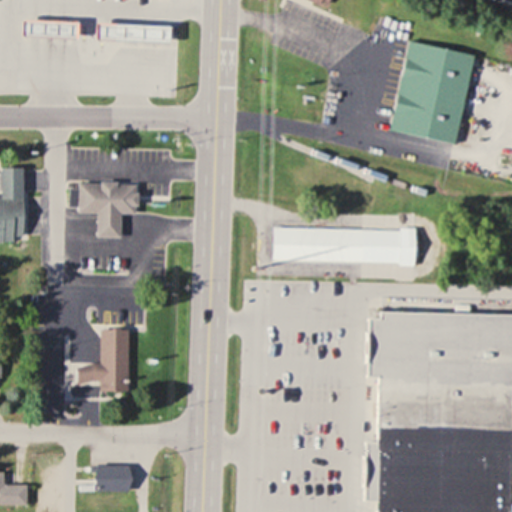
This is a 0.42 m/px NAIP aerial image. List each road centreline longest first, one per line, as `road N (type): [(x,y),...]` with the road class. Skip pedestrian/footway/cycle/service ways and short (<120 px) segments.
road 1 (primary): [(201,511),(218,0)]
road 2 (residential): [(0,118),(213,120)]
road 3 (residential): [(204,434),(0,432)]
